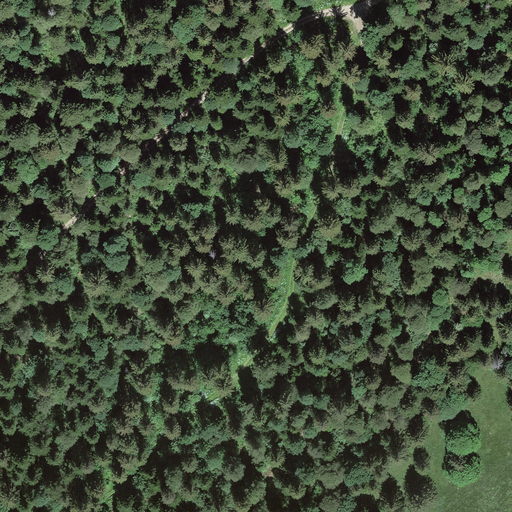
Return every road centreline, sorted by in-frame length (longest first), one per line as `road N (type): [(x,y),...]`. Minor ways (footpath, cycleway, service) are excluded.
road 1 (track): [(86,511),(222,391),(288,304),(359,59),(357,7)]
road 2 (track): [(0,285),(286,29),(357,7)]
